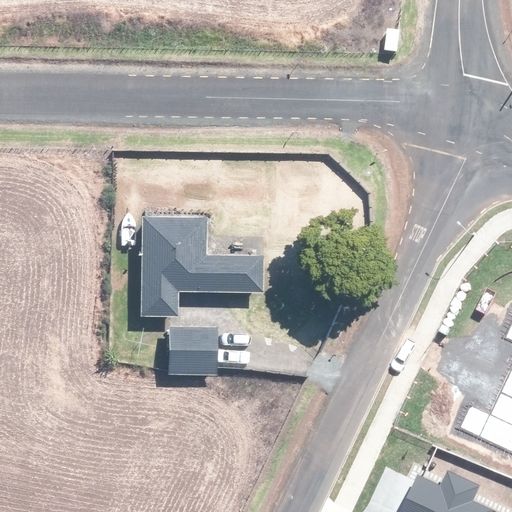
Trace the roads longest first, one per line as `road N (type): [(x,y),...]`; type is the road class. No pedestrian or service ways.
road 1 (unclassified): [(0,96),(397,102),(467,118)]
road 2 (unclassified): [(467,118),(462,158),(295,511)]
